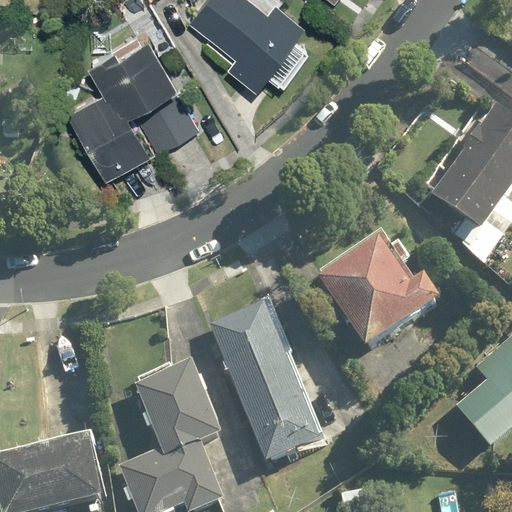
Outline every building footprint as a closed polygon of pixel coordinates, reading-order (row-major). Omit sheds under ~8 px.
[(155,0),(123,0),(119,2),(138,36),(90,64),(104,88),(67,109),(104,174),(151,147),(130,109),(178,82),(160,50),(178,40),(155,0)] [(274,0),(268,9),(255,0),(203,0),(190,20),(235,52),(227,63),(260,86),(267,76),(288,90),(319,46),(299,31),(307,19),(279,0),(274,0)] [(183,93),(145,116),(165,149),(203,126),(183,93)] [(511,202),(511,118),(499,109),(435,199),(466,221),(456,235),(491,260),(507,237),(494,228),(511,202)] [(380,239),(319,283),(372,356),(444,304),(429,284),(419,292),(380,239)] [(268,302),(211,326),(271,468),(327,445),(268,302)] [(511,341),(479,367),(491,383),(460,407),(493,451),(511,436),(511,341)] [(199,364),(142,385),(168,454),(122,470),(137,511),(183,511),(189,510),(189,511),(210,511),(229,505),(208,447),(226,440),(199,364)] [(100,439),(0,457),(0,493),(3,511),(85,511),(112,507),(100,439)] [(376,511),(373,489),(343,494),(346,511),(376,511)]
